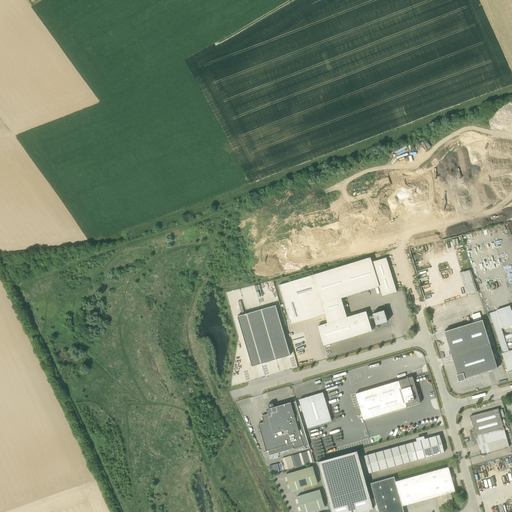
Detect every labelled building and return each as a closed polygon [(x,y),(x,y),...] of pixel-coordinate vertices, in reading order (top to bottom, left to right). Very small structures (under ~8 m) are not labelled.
[(371,257),(313,275),(325,313),(328,323),(318,326),(324,345),(372,331),(369,319),(374,318),(376,325),(388,321),(384,310),(373,313),(373,316),(368,317),(366,311),(347,317),(341,298),(379,286),(382,296),(402,290),(392,256),(372,262),(371,257)] [(296,280),(279,285),(290,324),(308,319),(325,313),(313,275),(296,280)] [(429,307),(431,315),(448,311),(446,303),(429,307)] [(511,370),(511,349),(509,351),(502,329),(511,325),(511,311),(510,305),(496,310),(497,311),(489,313),(503,353),(502,353),(508,372),(511,370)] [(275,306),(261,310),(276,360),(290,356),(275,306)] [(261,310),(246,315),(262,364),(276,360),(261,310)] [(474,322),(482,319),(480,312),(472,315),(474,322)] [(246,315),(237,318),(252,367),(262,364),(246,315)] [(444,331),(448,343),(486,331),(483,319),(444,331)] [(490,343),(486,331),(448,343),(452,355),(490,343)] [(490,343),(452,355),(458,376),(460,377),(459,378),(461,379),(462,378),(463,379),(479,374),(479,375),(481,374),(481,373),(498,368),(490,343)] [(356,393),(364,420),(421,403),(419,398),(421,398),(419,394),(418,394),(413,376),(356,393)] [(323,392),(299,400),(308,428),(332,421),(323,392)] [(264,422),(258,424),(266,451),(268,451),(269,456),(293,448),(303,446),(304,447),(309,445),(296,400),(295,400),(295,401),(295,402),(291,403),(291,402),(274,407),(273,404),(274,404),(273,404),(268,406),(269,410),(267,410),(267,411),(268,414),(262,416),(264,422)] [(470,432),(471,437),(504,428),(498,408),(470,416),(474,431),(470,432)] [(477,441),(481,455),(509,447),(504,428),(471,437),(473,442),(477,441)] [(364,456),(369,473),(444,452),(440,435),(364,456)] [(283,457),(286,469),(314,463),(311,450),(283,457)] [(357,450),(318,461),(331,511),(360,511),(373,509),(372,504),(376,503),(375,498),(371,499),(357,450)] [(270,465),(272,473),(280,470),(278,463),(270,465)] [(286,474),(291,491),(318,483),(313,466),(286,474)] [(394,476),(371,483),(375,498),(376,503),(378,511),(404,511),(402,506),(435,497),(438,507),(454,502),(451,492),(455,491),(449,467),(396,481),(394,476)] [(297,496),(301,511),(307,511),(325,507),(320,490),(297,496)]
